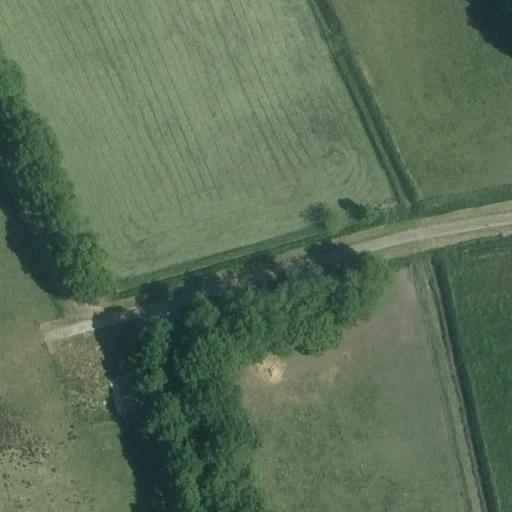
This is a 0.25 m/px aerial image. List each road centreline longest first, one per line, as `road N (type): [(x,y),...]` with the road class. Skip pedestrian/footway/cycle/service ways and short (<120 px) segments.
road 1 (unclassified): [(95,323),(414,234),(511,219)]
road 2 (track): [(211,511),(169,305)]
road 3 (track): [(0,162),(55,273),(95,323)]
